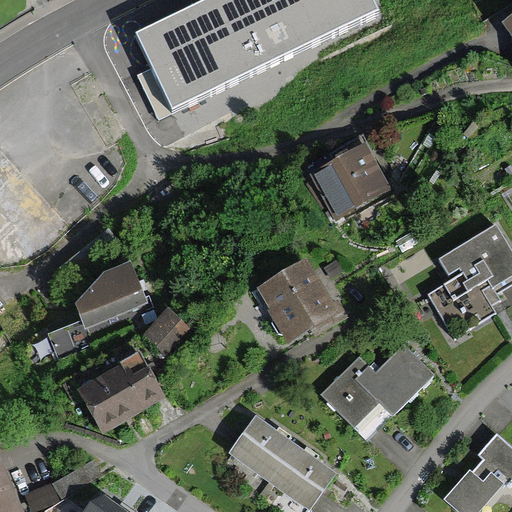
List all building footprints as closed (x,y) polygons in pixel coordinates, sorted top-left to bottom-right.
[(373,0),(202,0),(134,33),(170,110),(379,11),(373,0)] [(340,214),(388,187),(364,146),(316,173),(340,214)] [(0,204),(16,219),(35,198),(7,173),(0,180),(0,204)] [(495,311),(502,306),(500,302),(511,293),(511,248),(500,230),(439,268),(451,288),(429,302),(457,347),(501,320),(495,311)] [(335,310),(305,262),(261,290),(291,337),(335,310)] [(129,265),(106,274),(78,304),(87,327),(145,304),(129,265)] [(38,314),(26,297),(0,316),(0,319),(11,334),(38,314)] [(185,329),(170,314),(148,336),(164,351),(185,329)] [(406,346),(373,379),(357,362),(324,394),(360,431),(384,408),(394,417),(436,376),(406,346)] [(104,429),(162,396),(139,355),(80,389),(104,429)] [(227,455),(306,511),(308,511),(337,473),(310,453),(282,433),(256,415),(227,455)] [(511,450),(497,439),(447,499),(462,511),(511,511),(511,450)] [(0,453),(0,511),(22,511),(24,511),(1,453),(0,453)] [(57,480),(30,492),(38,511),(40,511),(66,501),(57,480)] [(127,511),(102,494),(89,511),(127,511)]
